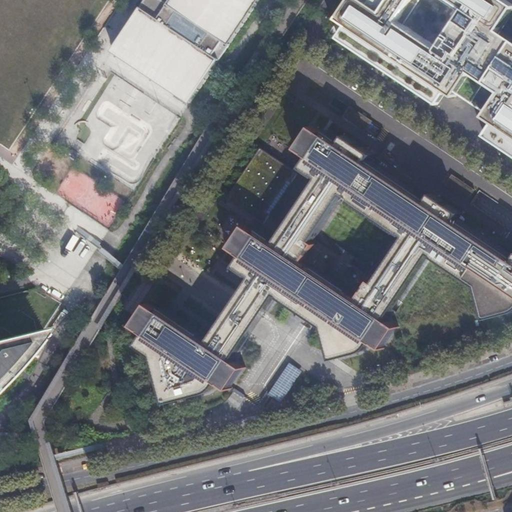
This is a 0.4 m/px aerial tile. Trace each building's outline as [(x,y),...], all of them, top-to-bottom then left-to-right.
[(191,102),(192,103),(222,57),(233,41),(260,0),(146,0),(144,4),(113,50),(114,50),(113,52),(190,103),(191,102)] [(511,14),(511,10),(496,0),(374,0),(372,3),(367,0),(351,0),(339,19),(352,27),(345,38),(437,100),(444,89),(456,97),(458,94),(473,104),(511,44),(511,37),(501,30),(511,14)] [(511,44),(473,104),(487,114),(485,117),(497,125),(490,136),(511,150),(511,44)] [(245,369),(246,367),(237,361),(237,362),(235,360),(248,340),(267,312),(278,295),(308,316),(325,327),(333,360),(350,356),(363,352),(366,350),(368,348),(371,346),(374,341),(376,343),(384,349),(385,348),(398,328),(399,327),(390,321),(390,322),(388,320),(432,254),(434,255),(433,257),(478,286),(486,319),(511,313),(511,312),(511,254),(458,218),(462,213),(433,193),(429,199),(371,160),(375,154),(346,135),(342,140),(327,130),(325,134),(322,132),(314,126),(313,127),(300,147),(299,148),(308,154),(308,153),(311,155),(299,173),(261,147),(227,199),(264,224),(258,233),(256,231),(247,225),(246,226),(233,246),(232,247),(241,253),(241,252),(244,254),(236,266),(250,276),(250,275),(253,277),(241,294),(222,322),(211,339),(203,334),(204,333),(164,307),(161,311),(158,309),(159,308),(150,303),(149,304),(136,323),(135,325),(144,331),(144,330),(147,332),(139,345),(154,356),(167,404),(204,394),(207,393),(210,392),(214,390),(218,385),(220,382),(222,383),(222,384),(231,389),(232,388),(245,369)] [(130,303),(138,308),(156,281),(147,276),(130,303)] [(0,382),(11,370),(24,355),(32,346),(43,330),(33,332),(12,337),(0,340),(0,382)]
